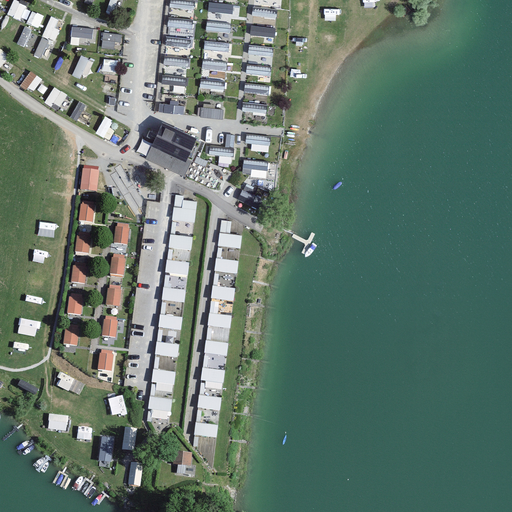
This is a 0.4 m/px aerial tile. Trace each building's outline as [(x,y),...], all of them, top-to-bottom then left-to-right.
[(24,0),(12,0),(8,13),(21,18),(28,1),(24,0)] [(110,0),(109,9),(118,10),(119,0),(110,0)] [(195,1),(189,0),(170,0),(170,7),(194,10),(195,1)] [(234,5),(209,2),(208,11),(233,14),(234,5)] [(278,9),(253,6),(252,15),(277,18),(278,9)] [(31,9),(28,23),(40,25),(43,12),(31,9)] [(52,13),(35,53),(47,58),(60,27),(56,25),(60,16),(52,13)] [(193,20),(169,17),(168,27),(192,29),(193,20)] [(232,24),(207,21),(206,31),(231,33),(232,24)] [(19,42),(28,44),(33,26),(24,24),(19,42)] [(276,28),(251,25),(250,35),(275,37),(276,28)] [(92,29),(73,27),(72,36),(92,37),(92,29)] [(121,35),(104,33),(103,39),(120,41),(121,35)] [(191,39),(167,37),(166,46),(190,49),(191,39)] [(230,43),(205,40),(204,50),(229,52),(230,43)] [(274,47),(249,45),(248,54),(273,57),(274,47)] [(0,46),(0,64),(9,54),(0,46)] [(81,76),(89,56),(81,53),(73,73),(81,76)] [(105,56),(103,68),(117,70),(119,58),(105,56)] [(189,58),(165,56),(164,65),(188,68),(189,58)] [(228,62),(203,60),(202,69),(227,72),(228,62)] [(272,66),(247,64),(246,73),(271,76),(272,66)] [(22,80),(34,89),(43,76),(31,68),(22,80)] [(188,78),(163,75),(162,84),(187,87),(188,78)] [(226,82),(201,79),(200,88),(225,91),(226,82)] [(59,107),(69,92),(56,83),(45,99),(59,107)] [(270,86),(245,83),(244,92),(269,95),(270,86)] [(80,98),(72,113),(79,117),(87,101),(80,98)] [(268,105),(243,102),(242,112),(267,114),(268,105)] [(184,106),(159,103),(158,113),(183,115),(184,106)] [(224,110),(200,107),(199,117),(223,119),(224,110)] [(107,135),(116,118),(106,113),(97,130),(107,135)] [(192,138),(159,123),(143,160),(182,177),(189,161),(183,158),(192,138)] [(247,132),(247,141),(271,142),(271,133),(247,132)] [(227,144),(210,143),(210,153),(234,153),(235,133),(228,133),(227,144)] [(243,171),(268,174),(270,159),(245,155),(243,171)] [(141,204),(123,165),(114,169),(131,208),(141,204)] [(98,172),(83,170),(81,189),(96,191),(98,172)] [(238,197),(258,205),(263,194),(243,185),(238,197)] [(94,207),(81,206),(79,221),(92,222),(94,207)] [(174,207),(172,220),(194,223),(196,210),(174,207)] [(128,229),(116,228),(114,243),(127,244),(128,229)] [(171,234),(169,247),(191,250),(193,237),(171,234)] [(220,234),(218,247),(240,250),(242,237),(220,234)] [(90,238),(77,237),(76,252),(88,253),(90,238)] [(124,260),(112,259),(110,274),(123,275),(124,260)] [(167,261),(166,274),(187,277),(189,264),(167,261)] [(216,261),(215,274),(237,276),(238,264),(216,261)] [(86,269),(74,267),(72,282),(84,283),(86,269)] [(164,288),(162,301),(184,304),(186,291),(164,288)] [(213,288),(211,301),(233,303),(235,290),(213,288)] [(121,291),(108,290),(106,305),(119,306),(121,291)] [(82,300),(70,298),(68,313),(80,315),(82,300)] [(160,315),(159,328),(181,330),(182,317),(160,315)] [(210,315),(208,328),(230,330),(232,317),(210,315)] [(117,322),(104,321),(103,336),(115,337),(117,322)] [(79,331),(66,329),(64,344),(77,345),(79,331)] [(157,342),(155,355),(177,357),(179,344),(157,342)] [(206,342),(205,354),(226,357),(228,344),(206,342)] [(113,356),(100,355),(98,369),(111,371),(113,356)] [(203,368),(201,381),(223,384),(225,371),(203,368)] [(154,369),(152,382),(174,384),(175,371),(154,369)] [(70,389),(74,377),(66,374),(62,386),(70,389)] [(150,395),(149,408),(170,411),(172,398),(150,395)] [(199,395),(198,408),(220,411),(221,398),(199,395)] [(49,429),(68,429),(68,413),(50,412),(49,429)] [(196,422),(194,435),(216,438),(218,425),(196,422)] [(125,424),(124,447),(136,448),(137,425),(125,424)] [(102,434),(100,458),(113,459),(115,435),(102,434)] [(191,457),(193,449),(185,447),(183,455),(191,457)] [(142,484),(143,460),(131,459),(130,483),(142,484)]
